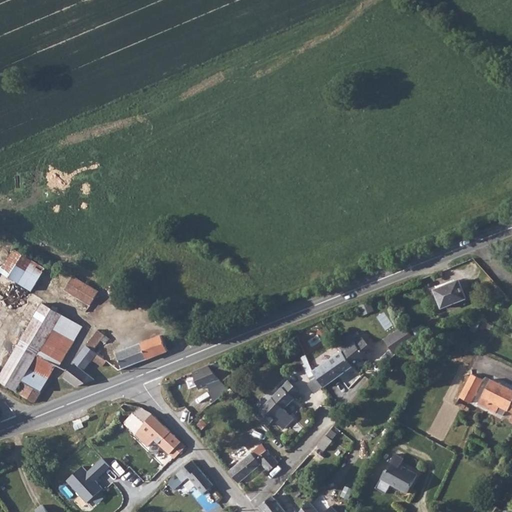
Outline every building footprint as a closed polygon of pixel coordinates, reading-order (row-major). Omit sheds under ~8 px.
[(22,260),(28,265),(32,258),(15,249),(13,252),(22,260)] [(22,260),(13,252),(3,271),(13,276),(22,260)] [(20,280),(28,265),(22,260),(13,276),(20,280)] [(66,288),(90,302),(100,289),(74,273),(66,288)] [(435,289),(442,308),(465,299),(459,280),(435,289)] [(78,325),(80,327),(82,323),(78,321),(44,301),(42,304),(78,325)] [(172,316),(183,310),(178,301),(164,309),(172,316)] [(42,304),(27,331),(45,342),(33,361),(52,371),(57,363),(59,364),(79,328),(80,327),(78,325),(42,304)] [(469,330),(476,333),(481,323),(474,320),(469,330)] [(411,342),(415,340),(405,326),(397,331),(401,337),(389,346),(395,355),(398,353),(411,342)] [(99,327),(92,337),(99,343),(107,333),(99,327)] [(191,339),(199,336),(195,328),(186,331),(188,337),(191,339)] [(0,377),(17,388),(20,379),(40,390),(51,372),(52,371),(33,361),(45,342),(27,331),(0,377)] [(343,350),(354,365),(364,355),(366,358),(375,351),(357,331),(352,335),(350,335),(338,343),(343,350)] [(385,340),(389,346),(401,337),(397,331),(385,340)] [(132,363),(170,348),(162,333),(127,347),(132,363)] [(92,337),(87,343),(95,348),(99,343),(92,337)] [(76,361),(85,367),(93,356),(102,365),(107,359),(95,348),(87,343),(75,359),(76,361)] [(124,366),(132,363),(127,347),(120,351),(119,350),(124,366)] [(324,387),(354,365),(343,350),(316,369),(313,371),(324,387)] [(65,374),(77,385),(96,377),(85,367),(76,361),(65,374)] [(221,367),(217,362),(209,366),(224,383),(231,377),(222,365),(221,367)] [(483,379),(472,373),(460,396),(471,402),(483,379)] [(17,388),(15,391),(34,401),(40,390),(20,379),(17,388)] [(256,414),(267,426),(274,419),(285,429),(295,419),(284,409),(300,393),(302,391),(289,379),(288,380),(256,414)] [(511,421),(511,388),(492,379),(479,404),(503,416),(506,410),(511,412),(511,415),(510,420),(511,421)] [(229,389),(224,383),(223,383),(211,394),(215,403),(229,389)] [(210,408),(215,403),(211,394),(203,398),(210,408)] [(140,407),(124,403),(121,407),(124,411),(122,414),(122,417),(123,418),(128,419),(140,407)] [(463,403),(461,407),(466,410),(466,411),(467,411),(468,410),(469,410),(470,408),(470,407),(463,403)] [(154,414),(140,407),(128,419),(125,422),(145,443),(151,436),(175,458),(184,450),(186,447),(154,414)] [(333,440),(327,434),(317,445),(324,451),(333,440)] [(278,464),(279,462),(262,444),(229,471),(239,483),(261,464),(268,472),(278,464)] [(392,484),(408,493),(418,474),(401,465),(404,459),(395,454),(381,479),(392,484)] [(104,459),(89,473),(84,468),(69,483),(89,504),(106,489),(98,481),(112,468),(104,459)] [(193,460),(177,474),(184,481),(190,477),(204,493),(214,485),(211,482),(193,460)] [(489,492),(495,495),(504,481),(496,476),(489,486),(491,488),(489,492)] [(392,484),(381,479),(376,488),(387,494),(392,484)] [(294,511),(290,508),(286,511),(279,502),(281,500),(275,493),(259,506),(263,511),(294,511)] [(339,511),(332,505),(325,511),(318,511),(309,500),(305,505),(298,511),(339,511)]
